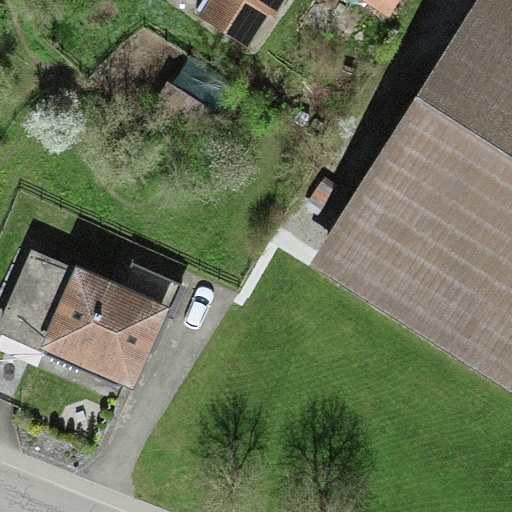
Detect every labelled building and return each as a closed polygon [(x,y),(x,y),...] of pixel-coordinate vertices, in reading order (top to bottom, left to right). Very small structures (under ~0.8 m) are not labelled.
[(216,0),(198,31),(246,60),(282,0),(216,0)] [(511,6),(502,0),(473,0),(303,267),(511,398),(511,6)] [(405,0),(339,0),(389,29),(405,0)] [(168,89),(149,120),(187,143),(206,112),(168,89)] [(166,310),(76,267),(36,351),(127,393),(166,310)]
